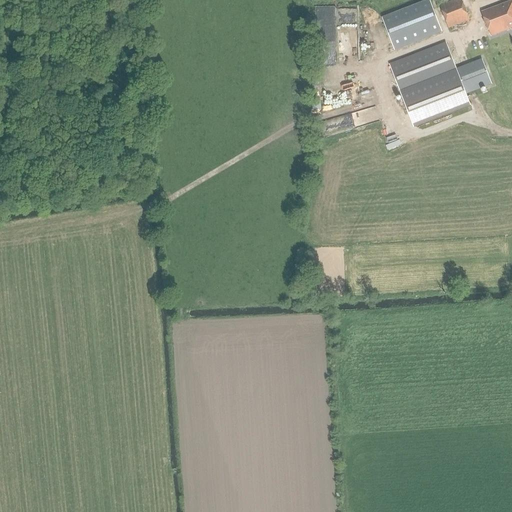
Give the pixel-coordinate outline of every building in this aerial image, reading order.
[(442,31),(431,0),(425,0),(383,15),(395,48),(442,31)] [(462,0),(439,0),(436,1),(444,24),(468,15),(462,0)] [(511,0),(482,12),(491,36),(511,28),(511,0)] [(466,94),(491,84),(482,60),(456,70),(446,43),(390,65),(413,126),(470,104),(466,94)] [(311,102),(312,110),(321,109),(320,98),(313,99),(313,101),(311,102)] [(324,121),(328,136),(351,129),(347,115),(324,121)]
